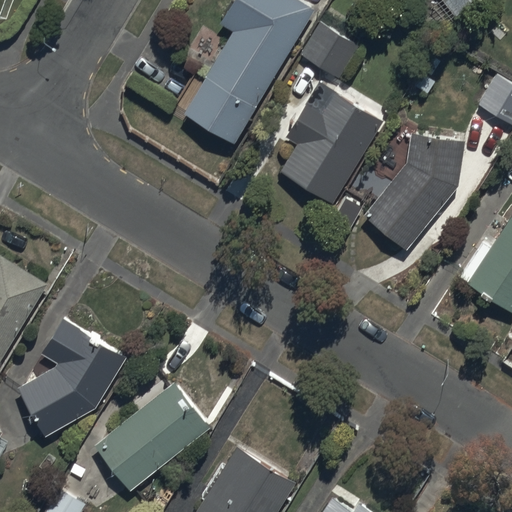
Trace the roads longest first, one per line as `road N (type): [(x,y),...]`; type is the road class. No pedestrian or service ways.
road 1 (residential): [(20,135),(511,438)]
road 2 (residential): [(103,0),(20,135)]
